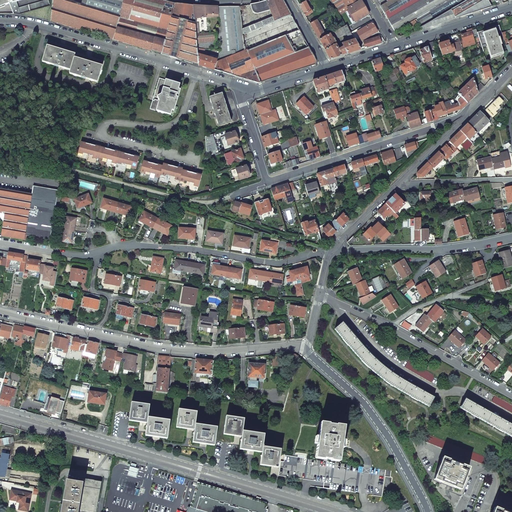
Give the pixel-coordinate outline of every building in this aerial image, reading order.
[(0,0),(0,13),(1,14),(13,14),(9,3),(8,0),(0,0)] [(16,1),(9,3),(13,14),(20,15),(50,6),(47,0),(18,8),(16,1)] [(176,4),(159,0),(87,0),(85,8),(57,0),(52,0),(51,21),(198,65),(197,56),(197,49),(207,50),(207,48),(216,47),(215,42),(216,41),(221,40),(220,33),(216,34),(215,28),(219,27),(217,7),(208,7),(202,6),(192,5),(183,5),(176,4)] [(244,6),(240,7),(244,51),(299,31),(282,0),(269,0),(257,4),(255,4),(253,4),(254,11),(257,12),(269,8),(273,17),(246,27),(244,6)] [(331,0),(333,3),(333,2),(340,14),(348,10),(347,9),(361,1),(360,0),(331,0)] [(388,20),(422,0),(392,0),(388,3),(381,7),(388,20)] [(422,0),(388,20),(395,32),(400,29),(402,31),(405,29),(404,26),(406,25),(409,30),(419,24),(420,28),(451,10),(468,0),(422,0)] [(455,19),(492,7),(488,1),(487,0),(468,0),(451,10),(455,19)] [(361,1),(347,9),(348,10),(355,23),(369,15),(361,1)] [(306,2),(300,5),(304,13),(304,14),(306,17),(312,13),(311,10),(310,10),(306,2)] [(299,31),(244,51),(240,7),(236,7),(240,51),(220,53),(219,55),(217,61),(214,70),(259,84),(315,65),(316,62),(308,47),(296,52),(294,46),(291,47),(288,40),(301,35),(299,31)] [(221,40),(221,47),(220,51),(220,53),(240,51),(236,7),(217,7),(219,27),(220,33),(221,40)] [(438,24),(455,19),(451,10),(420,28),(421,30),(438,24)] [(317,21),(310,24),(319,41),(326,37),(317,21)] [(372,23),(357,32),(362,41),(377,32),(372,23)] [(345,26),(343,27),(351,42),(355,40),(351,33),(347,25),(345,26)] [(499,25),(477,33),(482,47),(487,46),(483,34),(495,30),(499,40),(504,39),(499,25)] [(342,27),(334,32),(338,38),(346,33),(342,27)] [(495,30),(483,34),(487,46),(490,57),(503,53),(499,40),(495,30)] [(464,35),(461,36),(463,42),(466,42),(467,47),(475,44),(473,37),(471,31),(467,33),(467,34),(464,35)] [(326,37),(319,41),(331,60),(361,50),(357,44),(355,40),(351,42),(342,45),(344,48),(341,49),(339,45),(337,47),(330,35),(326,37)] [(379,37),(363,42),(366,48),(373,46),(381,43),(379,37)] [(77,50),(48,41),(42,62),(71,71),(69,74),(98,83),(104,62),(76,53),(77,50)] [(427,44),(430,51),(437,48),(434,41),(427,44)] [(455,52),(453,45),(450,46),(448,41),(443,43),(438,45),(442,56),(455,52)] [(463,50),(460,41),(452,44),(453,45),(455,52),(455,53),(463,50)] [(424,49),(419,51),(423,63),(432,60),(428,48),(426,48),(424,49)] [(217,61),(197,56),(198,65),(206,68),(214,70),(217,61)] [(406,64),(401,67),(405,74),(412,70),(412,72),(415,70),(415,69),(420,66),(414,56),(410,59),(405,62),(406,64)] [(380,59),(371,62),(375,72),(383,69),(381,64),(380,59)] [(488,66),(482,68),(485,79),(491,77),(488,66)] [(341,72),(325,77),(328,87),(329,87),(329,86),(343,81),(343,82),(345,82),(343,76),(341,72)] [(319,79),(313,81),(317,93),(328,89),(328,87),(325,77),(319,79)] [(159,78),(150,109),(156,111),(171,115),(172,111),(178,90),(180,85),(159,78)] [(471,80),(458,93),(462,97),(467,103),(473,98),(478,93),(473,79),(472,79),(472,78),(471,80)] [(178,90),(172,111),(174,111),(180,90),(178,90)] [(352,97),(350,98),(354,110),(357,109),(356,106),(362,104),(361,100),(371,96),(369,91),(363,93),(355,96),(354,92),(352,93),(350,93),(352,97)] [(222,94),(209,98),(218,126),(231,122),(222,94)] [(499,96),(485,110),(492,117),(497,113),(496,111),(500,106),(499,105),(504,101),(501,98),(499,96)] [(458,103),(445,108),(447,114),(454,112),(461,110),(467,103),(462,97),(458,102),(458,103)] [(300,101),(297,104),(306,114),(313,107),(304,98),(300,101)] [(263,102),(257,104),(261,115),(272,111),(268,101),(263,102)] [(435,109),(429,111),(430,115),(434,114),(436,113),(438,117),(442,116),(447,114),(445,108),(443,102),(438,104),(439,106),(434,107),(435,109)] [(333,103),(321,107),(325,117),(327,117),(328,119),(331,118),(333,117),(333,115),(337,114),(333,103)] [(374,110),(372,111),(374,116),(379,114),(384,112),(381,106),(373,109),(374,110)] [(403,107),(394,110),(397,119),(406,116),(403,107)] [(428,107),(425,108),(426,112),(423,113),(425,118),(427,123),(432,121),(430,115),(429,111),(428,107)] [(417,112),(406,116),(410,128),(416,126),(421,125),(417,112)] [(474,118),(467,124),(476,133),(489,121),(480,112),(474,118)] [(326,123),(316,126),(320,139),(325,138),(331,136),(326,123)] [(466,138),(469,140),(476,133),(467,124),(464,127),(460,131),(466,137),(466,138)] [(277,127),(260,133),(262,137),(275,132),(278,131),(277,127)] [(455,136),(450,141),(453,145),(454,146),(456,148),(461,143),(461,144),(466,139),(465,139),(466,138),(466,137),(460,131),(455,136)] [(236,132),(224,136),(228,146),(238,143),(236,137),(237,136),(237,134),(236,132)] [(275,132),(262,137),(263,142),(265,147),(278,142),(275,132)] [(362,134),(364,143),(378,139),(376,132),(367,135),(367,133),(362,134)] [(469,140),(462,146),(466,150),(480,137),(476,133),(469,140)] [(212,135),(205,137),(207,157),(218,153),(212,135)] [(83,154),(88,155),(90,145),(81,142),(78,154),(82,155),(83,154)] [(417,142),(405,146),(405,147),(406,149),(407,152),(416,149),(416,147),(418,146),(417,142)] [(90,145),(88,155),(92,157),(92,159),(97,160),(97,159),(100,147),(95,146),(90,145)] [(443,148),(439,152),(445,158),(446,160),(454,152),(451,149),(446,145),(443,148)] [(100,147),(97,159),(102,161),(102,159),(107,161),(110,150),(100,147)] [(317,147),(307,150),(309,155),(311,155),(313,154),(314,157),(320,156),(317,147)] [(110,150),(107,161),(112,162),(111,164),(116,166),(116,165),(119,153),(115,151),(110,150)] [(240,150),(225,155),(228,165),(241,162),(240,160),(243,159),(242,155),(240,150)] [(394,156),(392,150),(380,154),(384,165),(396,161),(394,156)] [(280,151),(269,154),(272,164),(277,162),(283,160),(280,151)] [(492,160),(503,157),(504,161),(509,160),(507,154),(506,153),(505,152),(504,152),(500,153),(500,151),(490,153),(491,157),(492,160)] [(434,157),(428,162),(434,168),(445,158),(439,152),(434,157)] [(119,153),(116,165),(121,166),(121,164),(126,166),(129,155),(119,153)] [(129,155),(126,166),(131,167),(130,169),(135,171),(139,158),(134,157),(129,155)] [(362,160),(364,166),(378,161),(376,155),(369,158),(362,160)] [(491,157),(476,161),(479,171),(486,169),(493,167),(492,160),(491,157)] [(503,157),(492,160),(493,167),(494,169),(500,168),(505,166),(504,161),(503,157)] [(357,162),(351,164),(354,171),(360,169),(359,168),(364,166),(362,160),(357,162)] [(143,161),(140,172),(145,173),(145,172),(150,173),(153,164),(143,161)] [(422,169),(417,174),(418,177),(423,177),(432,169),(432,168),(427,163),(422,169)] [(153,164),(150,173),(155,174),(154,177),(159,178),(160,175),(162,167),(157,165),(153,164)] [(173,167),(163,164),(163,165),(162,167),(160,175),(165,176),(165,175),(170,176),(173,167)] [(246,166),(236,169),(238,175),(239,180),(249,177),(247,172),(246,166)] [(338,168),(332,170),(335,177),(346,173),(344,166),(338,168)] [(177,168),(173,167),(170,176),(175,178),(174,179),(179,181),(182,171),(182,169),(177,168)] [(325,172),(317,175),(321,187),(329,185),(332,194),(339,191),(335,177),(332,170),(325,172)] [(191,173),(182,171),(179,181),(184,182),(184,181),(189,182),(191,173)] [(196,174),(191,173),(189,182),(194,184),(193,186),(198,187),(201,176),(196,174)] [(311,185),(305,186),(308,195),(315,193),(315,194),(320,193),(317,183),(311,185)] [(286,196),(288,203),(293,201),(288,184),(284,185),(287,195),(287,196),(286,196)] [(277,187),(271,189),(274,200),(286,196),(287,196),(287,195),(284,185),(277,187)] [(32,195),(0,189),(0,213),(3,214),(5,216),(1,236),(26,241),(27,236),(51,240),(59,191),(33,187),(32,195)] [(470,190),(463,192),(465,199),(466,201),(480,197),(477,188),(470,190)] [(455,192),(448,194),(450,203),(465,199),(463,192),(462,190),(455,192)] [(430,192),(420,193),(420,202),(430,201),(430,199),(430,192)] [(88,194),(74,200),(78,209),(92,203),(88,194)] [(390,200),(386,204),(395,213),(404,205),(395,195),(390,200)] [(118,203),(104,199),(101,209),(115,213),(118,203)] [(272,211),(268,200),(266,201),(263,201),(263,202),(259,203),(259,201),(254,203),(258,215),(272,211)] [(255,208),(247,205),(243,204),(242,203),(241,204),(235,202),(234,206),(233,210),(250,215),(250,214),(255,216),(255,208)] [(132,207),(118,203),(115,213),(129,217),(132,207)] [(381,209),(376,214),(377,216),(378,215),(383,219),(387,216),(389,218),(395,213),(386,204),(381,209)] [(158,219),(144,212),(139,221),(153,228),(158,219)] [(502,213),(493,215),(496,230),(501,229),(505,228),(502,213)] [(335,220),(333,222),(336,231),(336,232),(342,225),(348,219),(343,214),(336,221),(335,220)] [(76,219),(66,217),(64,229),(74,231),(76,219)] [(172,226),(158,219),(153,228),(167,235),(172,226)] [(463,219),(453,222),(458,237),(464,236),(469,234),(467,228),(466,229),(463,219)] [(304,223),(301,224),(305,236),(318,232),(315,221),(307,223),(307,222),(304,223)] [(377,222),(363,235),(369,241),(376,234),(377,233),(380,237),(379,238),(383,242),(390,235),(377,222)] [(329,224),(323,230),(325,232),(327,234),(329,236),(330,237),(336,232),(336,231),(332,227),(329,224)] [(195,229),(179,228),(178,239),(194,240),(195,229)] [(74,231),(64,229),(62,242),(72,243),(74,231)] [(223,234),(207,231),(206,242),(221,244),(223,234)] [(250,239),(234,236),(232,246),(242,248),(249,249),(250,239)] [(346,243),(350,246),(357,240),(353,237),(346,243)] [(277,244),(261,241),(260,251),(275,254),(277,244)] [(504,251),(499,253),(502,263),(501,263),(502,269),(511,266),(511,261),(509,250),(504,251)] [(21,255),(8,253),(7,259),(7,260),(10,260),(21,262),(22,262),(23,255),(21,255)] [(163,259),(153,257),(151,272),(161,274),(163,259)] [(318,269),(316,260),(315,259),(309,261),(312,270),(318,269)] [(40,262),(28,260),(26,269),(38,271),(40,262)] [(399,262),(394,265),(402,279),(412,273),(409,268),(408,268),(403,260),(399,262)] [(438,260),(430,266),(434,272),(433,273),(436,278),(446,272),(442,266),(438,260)] [(476,262),(471,264),(476,277),(486,273),(484,268),(483,268),(481,260),(476,262)] [(190,263),(176,261),(174,270),(189,272),(190,263)] [(205,265),(190,263),(189,272),(203,275),(205,265)] [(46,265),(41,264),(39,272),(44,273),(43,280),(50,282),(50,286),(55,287),(55,286),(57,272),(52,272),(53,268),(46,267),(46,265)] [(227,267),(213,265),(211,274),(226,277),(227,267)] [(242,270),(227,267),(226,277),(240,279),(242,270)] [(307,267),(298,270),(300,279),(309,277),(307,267)] [(357,268),(348,272),(354,285),(356,284),(363,282),(357,268)] [(86,272),(72,269),(70,280),(85,283),(85,277),(86,272)] [(265,272),(250,270),(249,279),(263,281),(265,272)] [(298,270),(289,272),(291,282),(300,279),(298,270)] [(284,275),(265,272),(263,281),(283,284),(284,275)] [(121,277),(106,275),(104,284),(112,285),(119,286),(121,277)] [(496,276),(491,278),(494,285),(493,285),(495,291),(505,288),(501,275),(496,276)] [(155,283),(140,281),(139,290),(146,291),(154,292),(155,283)] [(363,282),(356,284),(361,297),(362,298),(363,297),(371,294),(370,294),(365,281),(363,282)] [(420,284),(416,287),(423,299),(432,293),(429,288),(425,282),(420,284)] [(197,290),(184,288),(181,304),(188,305),(194,306),(197,290)] [(371,294),(363,297),(364,299),(361,301),(364,305),(376,297),(372,293),(370,294),(371,294)] [(390,295),(382,300),(390,313),(398,307),(390,295)] [(73,301),(58,298),(56,307),(64,309),(71,310),(73,301)] [(99,301),(84,298),(82,307),(89,309),(97,311),(99,301)] [(264,311),(272,312),(273,303),(262,301),(262,298),(259,298),(258,300),(257,308),(257,310),(264,311)] [(242,301),(233,300),(231,315),(233,315),(236,316),(238,316),(240,316),(242,301)] [(443,311),(436,305),(426,316),(432,321),(434,322),(443,311)] [(133,309),(118,306),(116,315),(124,316),(131,318),(133,309)] [(305,308),(290,306),(289,315),(304,318),(305,308)] [(181,315),(165,313),(163,324),(179,326),(181,315)] [(200,317),(198,331),(202,331),(206,332),(206,330),(211,331),(211,333),(216,333),(218,323),(216,323),(216,320),(217,314),(208,313),(208,319),(200,317)] [(156,319),(142,315),(140,324),(147,326),(154,328),(156,319)] [(426,316),(425,315),(415,326),(423,332),(432,321),(426,316)] [(279,325),(268,326),(269,335),(277,334),(284,333),(283,321),(279,322),(279,325)] [(411,325),(404,321),(401,327),(407,330),(411,325)] [(343,322),(335,329),(354,353),(362,345),(353,334),(345,325),(343,322)] [(7,326),(1,325),(0,328),(0,335),(10,338),(12,327),(7,326)] [(19,327),(15,326),(12,337),(20,339),(21,339),(22,334),(24,328),(19,327)] [(29,328),(24,327),(24,328),(22,334),(33,337),(35,330),(29,328)] [(244,328),(229,330),(229,335),(230,339),(237,338),(245,337),(244,328)] [(475,336),(484,344),(491,337),(482,329),(475,336)] [(465,340),(454,330),(450,335),(448,338),(459,348),(465,340)] [(43,335),(38,334),(35,346),(45,349),(48,336),(43,335)] [(60,339),(55,337),(52,347),(64,350),(65,350),(67,340),(66,340),(60,339)] [(80,340),(73,339),(71,349),(84,352),(86,341),(80,340)] [(93,343),(89,342),(86,353),(96,355),(98,344),(93,343)] [(362,345),(354,353),(355,353),(360,358),(361,360),(362,361),(367,366),(373,371),(376,374),(384,366),(373,356),(362,345)] [(111,351),(108,350),(107,355),(105,357),(106,358),(106,362),(103,363),(102,367),(104,368),(104,369),(112,372),(115,361),(120,362),(121,359),(122,355),(116,354),(114,353),(113,351),(111,351)] [(499,363),(488,353),(481,361),(487,366),(493,370),(493,371),(499,363)] [(132,356),(127,354),(126,360),(123,370),(128,371),(133,372),(135,365),(137,357),(132,356)] [(295,354),(290,354),(289,362),(296,363),(297,360),(298,357),(295,354)] [(164,357),(158,356),(157,384),(156,387),(156,393),(168,394),(170,360),(170,357),(164,357)] [(212,361),(196,359),(195,366),(195,373),(211,374),(211,371),(212,361)] [(409,361),(405,367),(431,383),(435,376),(409,361)] [(257,364),(249,363),(248,377),(249,377),(249,381),(248,387),(257,388),(258,382),(256,382),(257,378),(264,379),(265,365),(257,364)] [(384,366),(376,374),(377,375),(381,378),(387,382),(388,383),(392,385),(395,388),(397,389),(402,392),(408,383),(397,375),(384,366)] [(408,383),(402,392),(429,406),(434,397),(421,390),(408,383)] [(154,385),(145,384),(144,391),(156,393),(156,387),(154,386),(154,385)] [(15,390),(4,387),(0,401),(0,404),(8,407),(11,396),(13,397),(15,390)] [(89,391),(87,402),(104,405),(106,394),(89,391)] [(48,397),(44,409),(47,410),(47,412),(55,415),(56,412),(61,413),(64,401),(59,400),(60,399),(51,396),(51,398),(48,397)] [(511,405),(495,396),(491,402),(511,413),(511,405)] [(466,399),(460,408),(486,422),(491,413),(479,407),(466,399)] [(150,405),(131,402),(130,413),(129,421),(140,422),(147,423),(148,417),(150,405)] [(197,412),(179,409),(177,422),(176,428),(186,429),(194,430),(195,424),(197,412)] [(491,413),(486,422),(511,437),(511,436),(511,424),(503,420),(491,413)] [(244,419),(226,416),(224,429),(224,435),(234,436),(242,437),(242,431),(244,419)] [(170,421),(148,417),(147,423),(145,436),(157,437),(167,439),(170,421)] [(329,424),(320,423),(320,427),(315,459),(324,460),(324,459),(331,460),(331,461),(339,462),(344,427),(336,425),(336,426),(329,425),(329,424)] [(217,427),(195,424),(194,430),(193,443),(204,444),(214,446),(217,427)] [(264,434),(242,431),(242,437),(240,449),(253,451),(262,453),(262,447),(264,434)] [(423,433),(420,440),(486,466),(489,458),(423,433)] [(0,446),(11,443),(9,438),(0,439),(0,446)] [(281,449),(262,447),(262,453),(260,465),(270,467),(278,468),(281,449)] [(0,475),(5,477),(9,455),(5,454),(6,451),(2,451),(2,453),(1,459),(0,458),(0,463),(0,464),(0,475)] [(451,461),(443,458),(435,480),(461,490),(469,468),(462,465),(461,466),(451,462),(451,461)] [(127,475),(136,477),(139,469),(130,466),(127,475)] [(78,511),(84,482),(67,479),(62,504),(60,504),(58,511),(78,511)] [(96,511),(101,482),(86,479),(84,482),(78,511),(96,511)] [(197,483),(192,498),(195,499),(193,508),(194,509),(201,485),(197,483)] [(261,511),(264,503),(201,485),(194,509),(205,511),(261,511)] [(28,511),(31,494),(11,490),(10,500),(17,501),(17,502),(20,502),(18,509),(28,511)] [(511,497),(499,492),(496,499),(511,505),(511,497)]
